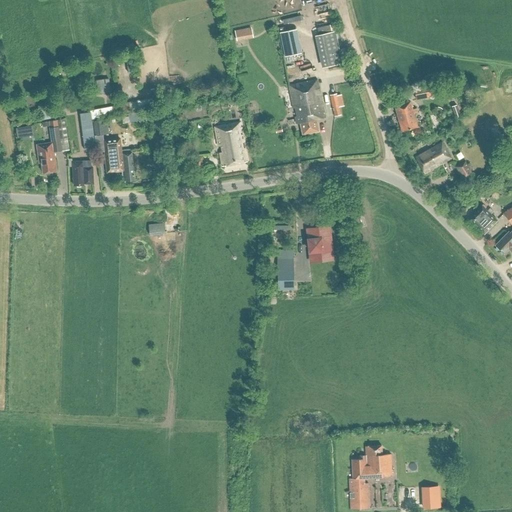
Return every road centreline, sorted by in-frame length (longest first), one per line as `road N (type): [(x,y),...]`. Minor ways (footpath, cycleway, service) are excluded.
road 1 (tertiary): [(388,176),(321,173),(109,201),(0,197)]
road 2 (unclassified): [(344,15),(385,135),(388,176)]
road 3 (tertiary): [(511,289),(437,211),(388,176)]
